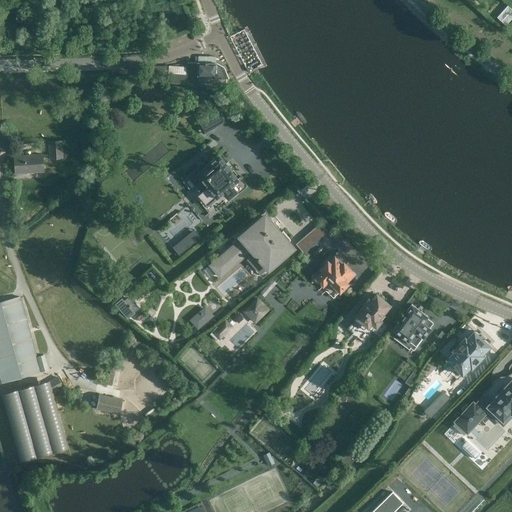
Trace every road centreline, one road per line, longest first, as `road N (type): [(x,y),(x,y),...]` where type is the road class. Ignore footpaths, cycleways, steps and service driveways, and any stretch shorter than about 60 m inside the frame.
road 1 (tertiary): [(511,314),(423,273),(375,234),(249,89),(220,36)]
road 2 (unclassified): [(0,65),(161,59),(220,36)]
road 3 (unclassified): [(511,81),(411,0)]
